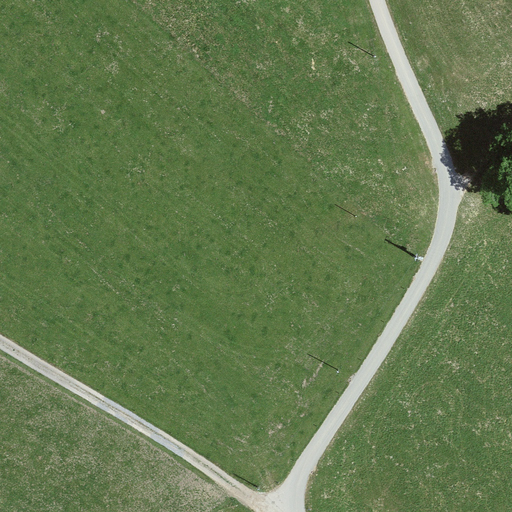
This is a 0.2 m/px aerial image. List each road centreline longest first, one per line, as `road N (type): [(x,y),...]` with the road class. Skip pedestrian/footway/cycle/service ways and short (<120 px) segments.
road 1 (unclassified): [(293,511),(305,460),(443,243),(448,198),(435,142),(381,0)]
road 2 (track): [(286,511),(0,337)]
